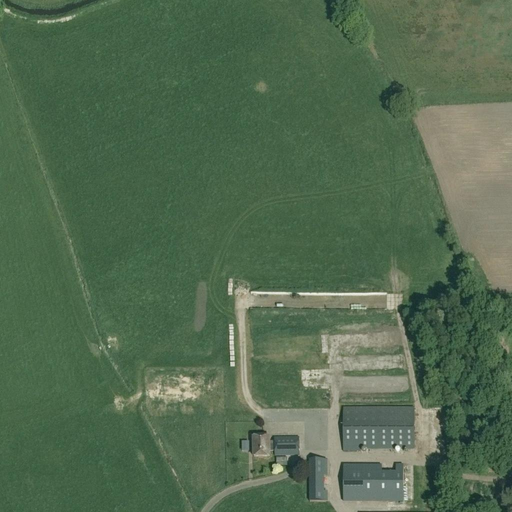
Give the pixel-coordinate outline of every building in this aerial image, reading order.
[(307,448),(324,448),(324,389),(306,389),(307,448)] [(260,407),(260,423),(276,424),(276,428),(282,428),(283,425),(289,425),(289,430),(298,430),(298,412),(299,412),(300,397),(284,396),(284,411),(271,411),(271,407),(260,407)] [(415,451),(414,410),(343,410),(343,454),(359,454),(359,451),(415,451)] [(270,443),(269,438),(253,438),(254,458),(270,457),(270,452),(274,452),(275,457),(299,456),(299,438),(274,439),(274,443),(270,443)] [(310,460),(310,503),(327,503),(327,493),(324,493),(324,477),(327,477),(327,460),(310,460)] [(418,467),(403,467),(396,467),(396,473),(390,473),(383,473),(383,467),(343,466),(343,502),(403,503),(403,502),(422,502),(422,486),(418,486),(418,467)]
